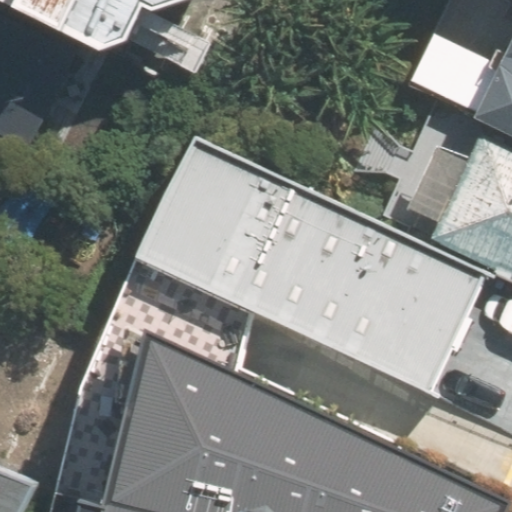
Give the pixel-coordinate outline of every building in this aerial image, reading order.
[(2,0),(125,60),(153,4),(166,9),(191,0),(2,0)] [(511,60),(485,118),(511,130),(511,60)] [(511,145),(488,135),(439,241),(511,274),(511,145)] [(494,273),(202,138),(147,256),(439,390),(494,273)] [(511,511),(511,496),(154,330),(110,507),(85,499),(81,511),(511,511)] [(0,511),(27,511),(39,485),(0,467),(0,511)]
